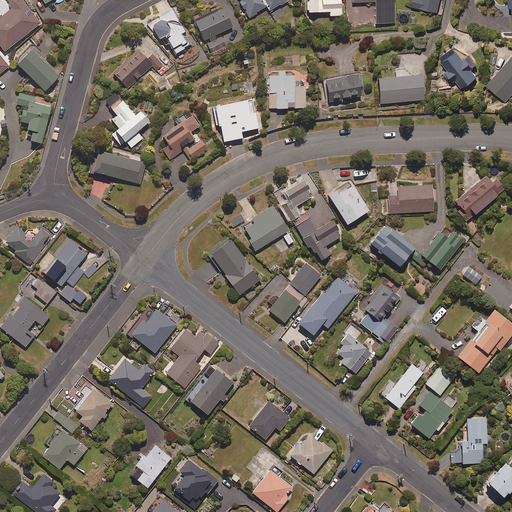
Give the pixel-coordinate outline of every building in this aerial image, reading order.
[(0,45),(4,51),(39,23),(21,0),(7,0),(8,4),(11,7),(0,15),(0,45)] [(266,6),(262,0),(238,0),(239,0),(238,1),(242,9),(243,9),(247,16),(248,18),(257,14),(256,12),(266,6)] [(262,0),(266,6),(269,10),(287,0),(286,0),(262,0)] [(307,0),(307,1),(305,1),(306,12),(328,11),(329,16),(340,15),(339,0),(307,0)] [(352,0),(352,2),(375,1),(376,24),(394,23),(393,0),(352,0)] [(410,0),(410,6),(437,12),(439,0),(410,0)] [(232,27),(222,7),(210,13),(208,9),(192,17),(210,54),(226,46),(219,33),(232,27)] [(192,43),(172,10),(149,25),(158,39),(164,36),(175,53),(192,43)] [(44,91),(60,74),(31,46),(15,63),(44,91)] [(146,59),(138,49),(112,72),(126,88),(152,65),(161,75),(167,70),(152,53),(146,59)] [(456,49),(442,57),(442,71),(456,92),(478,77),(464,56),(461,58),(456,49)] [(511,93),(511,54),(486,84),(505,102),(511,93)] [(0,72),(8,66),(0,55),(0,72)] [(395,68),(395,76),(377,77),(379,104),(423,101),(421,74),(412,75),(403,67),(395,68)] [(304,108),(305,81),(294,81),(294,75),(283,75),(283,71),(277,71),(277,75),(268,75),(267,108),(304,108)] [(358,73),(323,79),(326,101),(361,95),(358,73)] [(134,114),(115,92),(104,102),(115,114),(110,119),(117,128),(110,134),(120,145),(125,141),(131,148),(142,138),(136,131),(147,121),(138,110),(134,114)] [(29,133),(27,140),(40,143),(49,107),(33,103),(34,97),(18,93),(15,104),(21,105),(18,121),(27,123),(24,132),(29,133)] [(215,125),(220,124),(223,141),(242,137),(238,120),(252,117),(249,99),(212,106),(215,125)] [(199,126),(190,113),(160,134),(167,145),(162,149),(170,159),(183,150),(190,160),(206,149),(197,136),(195,138),(190,132),(199,126)] [(145,163),(93,149),(87,170),(139,184),(145,163)] [(375,170),(356,171),(356,182),(375,182),(375,170)] [(490,182),(484,175),(454,201),(460,209),(457,212),(465,221),(503,189),(494,178),(490,182)] [(312,195),(302,180),(275,197),(289,220),(298,215),(293,207),(312,195)] [(368,210),(352,185),(342,191),(339,187),(327,195),(346,224),(368,210)] [(397,195),(387,196),(388,213),(432,211),(431,185),(396,187),(397,195)] [(287,231),(271,206),(251,218),(252,220),(242,226),(250,238),(247,240),(254,251),(287,231)] [(243,221),(237,210),(224,217),(231,228),(243,221)] [(341,236),(331,218),(313,228),(304,212),(291,220),(307,248),(310,246),(319,261),(330,254),(325,245),(341,236)] [(30,265),(46,245),(43,243),(50,235),(41,228),(30,242),(22,235),(24,232),(16,226),(4,242),(14,250),(13,252),(30,265)] [(439,231),(420,254),(413,249),(414,248),(390,228),(389,230),(384,226),(370,243),(398,267),(408,255),(421,266),(426,260),(439,270),(462,241),(451,232),(446,237),(439,231)] [(88,253),(68,238),(41,272),(62,289),(58,293),(67,301),(75,291),(71,288),(84,272),(77,267),(88,253)] [(259,280),(228,238),(208,253),(238,295),(259,280)] [(93,263),(84,273),(89,278),(99,269),(93,263)] [(320,275),(305,263),(289,283),(304,295),(320,275)] [(481,277),(469,266),(462,274),(474,285),(481,277)] [(37,296),(33,300),(42,307),(55,292),(36,277),(30,284),(36,289),(33,293),(37,296)] [(355,292),(337,277),(323,294),(322,292),(297,323),(312,335),(321,324),(327,328),(355,292)] [(399,298),(382,283),(360,306),(368,313),(359,322),(384,344),(396,331),(382,318),(399,298)] [(268,302),(272,305),(268,310),(284,322),(295,308),(300,312),(309,300),(288,284),(278,297),(274,294),(268,302)] [(43,327),(41,326),(49,317),(41,310),(24,297),(0,327),(25,347),(34,335),(35,336),(43,327)] [(129,334),(133,337),(128,344),(135,349),(140,342),(154,353),(176,325),(155,309),(145,323),(140,319),(129,334)] [(472,328),(478,333),(471,342),(469,340),(456,356),(477,373),(496,348),(499,350),(511,333),(511,324),(493,309),(485,319),(481,316),(472,328)] [(194,337),(184,329),(169,348),(178,356),(165,373),(184,388),(200,366),(194,361),(203,349),(210,354),(218,343),(200,329),(194,337)] [(366,348),(346,333),(339,343),(342,345),(336,352),(343,358),(339,362),(349,369),(358,357),(364,362),(368,356),(366,348)] [(138,369),(124,358),(107,379),(142,407),(150,397),(140,389),(153,372),(143,363),(138,369)] [(422,372),(411,364),(395,384),(391,381),(381,394),(398,408),(413,389),(411,387),(422,372)] [(455,375),(441,364),(425,384),(439,395),(455,375)] [(231,383),(214,369),(189,401),(206,415),(219,399),(222,401),(227,396),(223,393),(231,383)] [(112,404),(92,388),(74,410),(81,417),(78,421),(90,431),(112,404)] [(451,409),(455,403),(447,397),(443,403),(427,391),(417,404),(423,409),(418,416),(417,415),(410,424),(428,438),(435,429),(437,431),(448,418),(446,417),(452,410),(451,409)] [(289,418),(267,401),(248,426),(265,440),(274,427),(279,431),(289,418)] [(77,427),(58,411),(53,417),(72,433),(77,427)] [(486,443),(485,418),(466,418),(466,441),(460,441),(460,454),(450,454),(450,464),(482,463),(481,444),(486,443)] [(86,448),(61,429),(41,456),(58,469),(66,459),(73,465),(86,448)] [(332,450),(310,433),(301,445),(298,442),(288,455),(313,474),(332,450)] [(170,457),(154,444),(145,456),(142,454),(134,465),(142,471),(136,480),(146,488),(170,457)] [(171,490),(188,501),(191,496),(194,499),(197,495),(199,497),(204,490),(208,493),(217,480),(204,471),(203,472),(187,461),(178,472),(182,475),(171,490)] [(501,498),(511,487),(511,470),(504,463),(485,482),(501,498)] [(291,487),(270,470),(252,493),(275,511),(276,511),(286,500),(283,497),(291,487)] [(51,480),(42,473),(32,487),(22,479),(11,494),(34,511),(53,511),(55,510),(46,502),(55,490),(48,485),(51,480)] [(366,482),(361,490),(371,496),(375,489),(366,482)] [(178,511),(161,499),(150,511),(178,511)]
